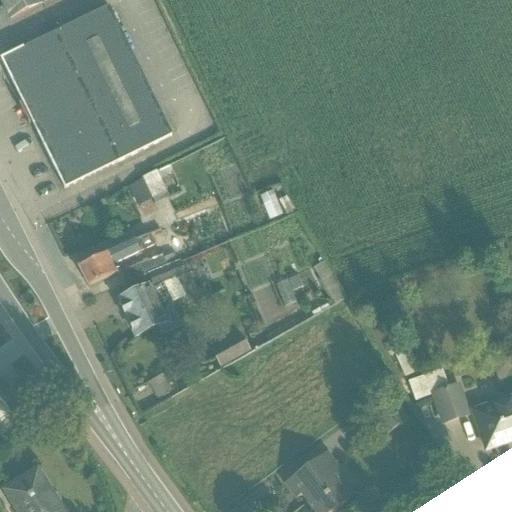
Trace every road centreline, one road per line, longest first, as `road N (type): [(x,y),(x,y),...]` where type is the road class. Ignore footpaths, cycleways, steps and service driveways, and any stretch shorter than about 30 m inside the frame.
road 1 (secondary): [(126,454),(4,223)]
road 2 (secondary): [(0,295),(126,454)]
